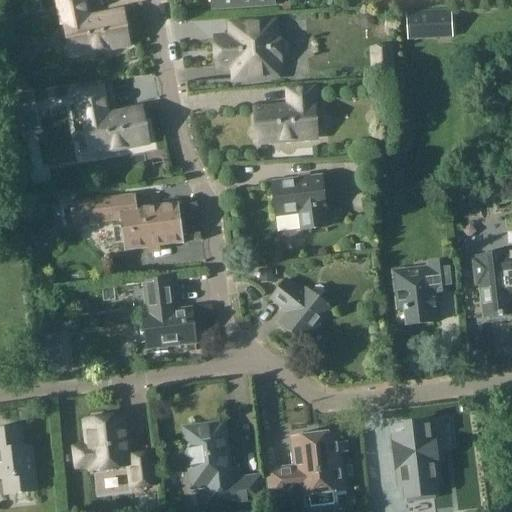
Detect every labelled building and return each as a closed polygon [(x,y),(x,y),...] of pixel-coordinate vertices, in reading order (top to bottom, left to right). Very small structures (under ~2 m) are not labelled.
[(83,0),(57,0),(62,25),(65,25),(71,57),(75,56),(78,57),(81,57),(84,55),(87,54),(92,53),(95,53),(98,53),(101,52),(104,50),(111,49),(114,50),(117,50),(120,49),(123,47),(127,46),(120,13),(87,19),(83,0)] [(211,0),(212,9),(273,6),(272,0),(211,0)] [(292,13),(291,3),(279,4),(279,13),(292,13)] [(405,12),(408,41),(454,39),(452,10),(405,12)] [(280,65),(280,60),(284,60),(288,57),(290,53),(290,49),(289,45),(287,41),(283,39),(279,39),(279,36),(275,37),(274,23),(230,26),(231,40),(215,41),(216,69),(233,68),(234,81),(277,78),(276,65),(280,65)] [(23,42),(19,47),(20,54),(26,58),(32,56),(36,51),(35,44),(29,40),(23,42)] [(394,46),(369,48),(371,75),(396,73),(394,46)] [(123,149),(130,148),(133,148),(136,148),(139,147),(142,145),(145,145),(145,141),(145,138),(145,135),(144,132),(142,129),(139,111),(106,118),(99,85),(98,86),(99,90),(77,94),(76,90),(75,90),(81,123),(84,123),(87,140),(86,143),(86,146),(87,149),(89,151),(90,155),(94,154),(97,155),(100,155),(103,154),(105,152),(111,151),(114,152),(117,152),(120,151),(123,149)] [(14,92),(16,102),(34,99),(32,89),(14,92)] [(289,91),(287,92),(289,109),(255,111),(256,128),(255,131),(255,134),(256,137),(257,140),(258,144),(261,144),(264,145),(268,146),(271,145),(273,143),(281,143),(284,144),(287,144),(290,143),(293,142),(298,141),(301,143),(305,143),(308,142),(310,140),(314,140),(311,108),(314,108),(313,90),(311,90),(312,91),(289,93),(289,91)] [(320,178),(270,183),(274,219),(299,216),(301,232),(307,231),(324,229),(323,213),(324,213),(320,178)] [(134,197),(71,204),(74,228),(119,223),(119,227),(113,228),(115,245),(122,244),(123,253),(148,250),(149,256),(161,254),(160,248),(182,245),(181,238),(185,237),(182,212),(178,213),(177,205),(136,211),(134,197)] [(511,249),(491,252),(491,254),(475,256),(476,259),(471,260),(475,288),(479,287),(482,319),(511,315),(511,249)] [(391,271),(396,310),(403,309),(405,326),(437,323),(434,296),(455,293),(452,261),(427,264),(427,266),(391,271)] [(273,283),(272,269),(260,270),(261,284),(273,283)] [(305,346),(333,310),(306,288),(303,291),(286,279),(269,300),(286,313),(277,324),(305,346)] [(141,318),(146,359),(149,358),(148,352),(193,346),(194,353),(196,352),(190,311),(174,313),(170,281),(142,285),(146,317),(141,318)] [(56,297),(60,302),(66,302),(69,296),(65,291),(58,292),(56,297)] [(127,468),(130,489),(154,487),(150,456),(128,458),(123,417),(84,421),(87,447),(73,448),(76,468),(89,466),(90,472),(127,468)] [(406,436),(392,437),(397,487),(402,486),(404,502),(434,499),(432,483),(437,482),(435,460),(440,460),(436,426),(431,427),(430,423),(405,426),(406,436)] [(229,472),(223,426),(186,430),(193,491),(206,490),(208,505),(226,503),(227,509),(265,504),(262,475),(238,478),(237,470),(229,472)] [(0,480),(1,480),(3,497),(38,493),(33,446),(25,447),(22,427),(0,429),(0,480)] [(332,493),(343,492),(335,434),(291,440),(295,470),(268,473),(271,497),(299,493),(299,497),(307,496),(309,509),(333,506),(332,493)]
